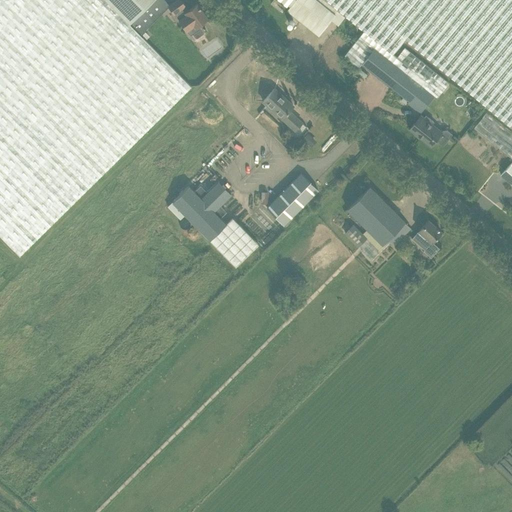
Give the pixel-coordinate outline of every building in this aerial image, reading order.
[(163,58),(146,41),(139,34),(129,23),(142,10),(152,0),(0,0),(0,235),(19,255),(191,86),(163,58)] [(184,5),(180,0),(176,0),(169,5),(168,6),(173,14),(174,13),(190,35),(191,34),(195,39),(198,39),(204,34),(204,32),(199,24),(207,18),(196,3),(186,11),(183,6),(184,5)] [(511,0),(281,0),(289,6),(287,9),(318,36),(331,20),(337,25),(344,16),(324,0),(328,0),(394,53),(405,38),(511,129),(511,0)] [(142,10),(129,23),(139,34),(153,21),(142,10)] [(364,30),(364,31),(344,55),(359,67),(362,63),(410,102),(409,104),(421,114),(435,96),(437,98),(449,82),(405,46),(397,56),(364,30)] [(281,118),(295,131),(302,122),(288,110),(293,106),(292,105),(291,106),(281,97),(282,96),(274,88),(262,101),(281,118)] [(511,133),(486,112),(473,127),(511,158),(509,161),(511,163),(500,175),(511,185),(511,133)] [(431,146),(436,139),(443,145),(452,134),(447,130),(443,131),(442,132),(432,124),(434,122),(425,116),(424,118),(421,115),(410,128),(431,146)] [(307,133),(301,139),(306,144),(312,137),(307,133)] [(283,224),(317,190),(300,173),(266,207),(283,224)] [(188,185),(167,206),(179,218),(184,214),(234,266),(257,243),(232,217),(226,223),(225,224),(219,217),(225,212),(218,205),(229,195),(216,182),(206,192),(200,186),(194,192),(188,185)] [(404,222),(369,186),(346,208),(347,209),(344,212),(346,214),(349,211),(367,229),(362,234),(353,225),(345,234),(371,260),(389,242),(387,239),(404,222)] [(428,220),(411,238),(423,250),(423,251),(430,257),(438,247),(431,241),(434,239),(440,231),(428,220)] [(418,268),(412,275),(417,280),(424,274),(418,268)]
